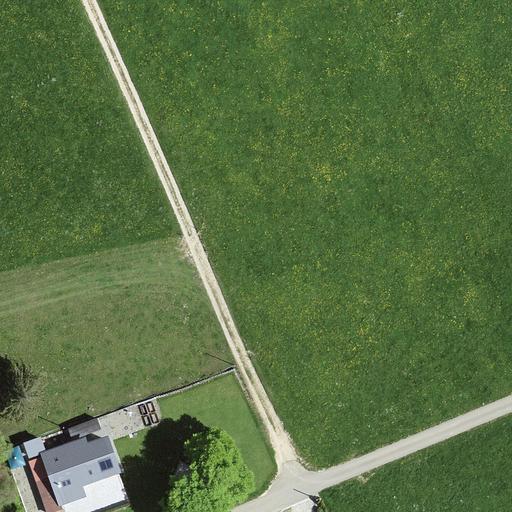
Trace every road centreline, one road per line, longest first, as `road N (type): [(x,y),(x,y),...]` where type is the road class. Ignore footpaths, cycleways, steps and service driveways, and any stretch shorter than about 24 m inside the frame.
road 1 (track): [(297,491),(82,0)]
road 2 (unclassified): [(511,404),(246,511)]
